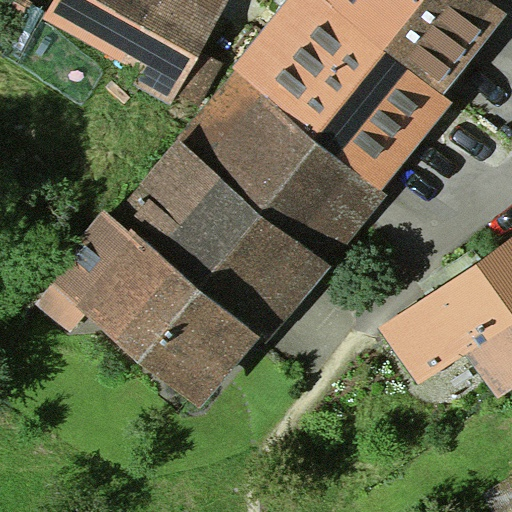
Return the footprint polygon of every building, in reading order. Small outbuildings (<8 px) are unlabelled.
[(53,0),(44,17),(139,70),(131,81),(172,104),(229,0),(53,0)] [(287,0),(234,66),(235,69),(381,190),(454,103),(444,94),(508,13),(490,0),(287,0)] [(389,196),(381,190),(235,69),(179,138),(332,263),(389,196)] [(332,263),(179,138),(114,217),(105,210),(47,280),(53,285),(38,303),(72,331),(86,314),(142,360),(200,408),(260,336),(267,342),(332,263)] [(511,234),(379,328),(420,386),(467,353),(499,397),(511,387),(511,234)] [(511,511),(511,475),(481,494),(492,511),(511,511)]
